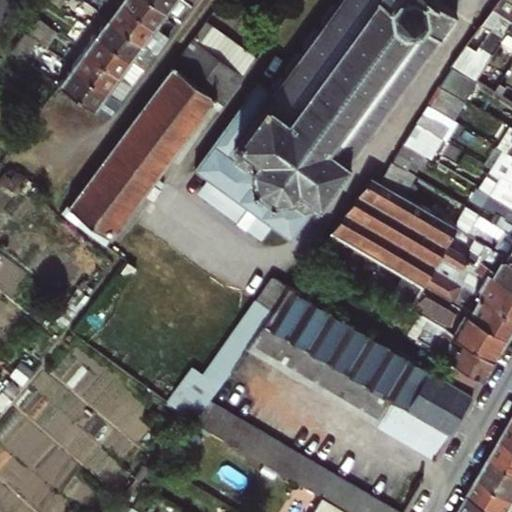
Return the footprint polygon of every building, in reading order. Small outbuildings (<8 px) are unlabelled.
[(153,28),(166,10),(151,0),(119,0),(118,2),(153,28)] [(179,20),(191,3),(187,0),(151,0),(166,10),(179,20)] [(196,167),(291,235),(354,149),(361,148),(368,138),(366,133),(369,129),(375,129),(384,116),(382,111),(385,107),(391,106),(402,91),(400,86),(404,81),(410,81),(420,67),(418,62),(422,56),(428,56),(438,43),(436,38),(456,10),(442,0),(336,0),(335,2),(330,2),(319,17),(321,21),(317,27),(312,27),(301,42),(303,46),(299,51),(294,52),(284,65),(286,69),(282,74),(277,74),(269,86),(259,80),(196,167)] [(507,30),(511,22),(511,0),(495,0),(492,5),(501,11),(498,16),(500,17),(483,42),(471,34),(450,64),(453,66),(475,79),(480,72),(507,30)] [(166,37),(153,28),(118,2),(106,19),(154,54),(166,37)] [(143,69),(154,54),(106,19),(95,35),(143,69)] [(27,37),(36,43),(47,27),(38,21),(27,37)] [(36,43),(44,50),(57,32),(48,26),(47,27),(36,43)] [(131,86),(143,69),(95,35),(83,51),(131,86)] [(224,103),(245,74),(193,36),(172,65),(215,96),(224,103)] [(14,54),(23,61),(36,43),(27,37),(14,54)] [(118,103),(131,86),(83,51),(70,68),(118,103)] [(47,79),(57,87),(70,68),(60,61),(47,79)] [(70,204),(113,235),(215,96),(172,65),(70,204)] [(442,87),(466,101),(478,81),(475,79),(453,66),(441,86),(442,87)] [(104,122),(118,103),(70,68),(57,87),(58,87),(104,122)] [(496,91),(500,84),(480,72),(475,79),(478,81),(496,91)] [(455,118),(466,101),(442,87),(431,105),(455,118)] [(446,133),(455,118),(431,105),(423,119),(446,133)] [(432,156),(436,159),(447,139),(416,120),(404,140),(432,156)] [(394,157),(422,173),(432,156),(404,140),(394,157)] [(380,180),(404,194),(416,173),(393,159),(380,180)] [(495,353),(511,324),(511,281),(446,243),(456,225),(404,194),(380,180),(370,175),(331,229),(404,271),(391,292),(429,314),(495,353)] [(511,203),(511,181),(502,198),(511,203)] [(511,228),(511,203),(502,198),(487,189),(481,199),(495,208),(490,216),(511,228)] [(511,257),(511,228),(490,216),(481,210),(468,232),(511,257)] [(511,281),(511,257),(468,232),(456,225),(446,243),(511,281)] [(235,336),(247,345),(290,286),(276,278),(235,336)] [(450,431),(473,392),(443,375),(290,286),(247,345),(386,426),(400,402),(450,431)] [(443,375),(473,392),(495,353),(429,314),(416,336),(453,358),(443,375)] [(202,382),(214,391),(247,345),(235,336),(202,382)] [(353,511),(402,511),(403,510),(207,401),(192,422),(323,495),(353,511)] [(511,439),(506,436),(495,456),(511,465),(511,439)] [(511,465),(495,456),(483,475),(511,492),(511,465)] [(511,511),(511,492),(483,475),(473,493),(506,511),(511,511)] [(506,511),(473,493),(462,511),(506,511)] [(353,511),(323,495),(313,511),(353,511)]
